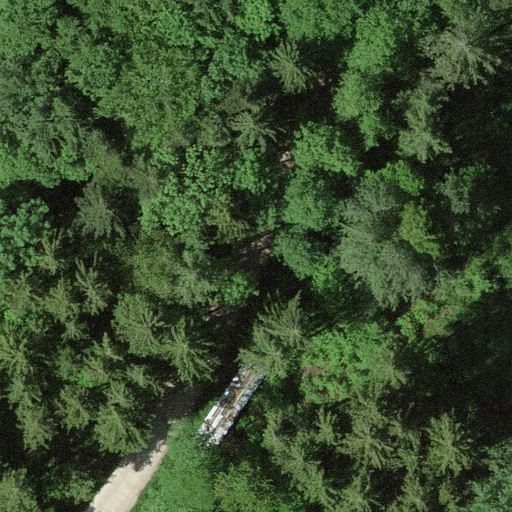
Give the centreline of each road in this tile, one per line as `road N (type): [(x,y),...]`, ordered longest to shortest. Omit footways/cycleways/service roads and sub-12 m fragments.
road 1 (track): [(102,511),(125,483),(382,0)]
road 2 (track): [(251,251),(365,216),(511,128)]
